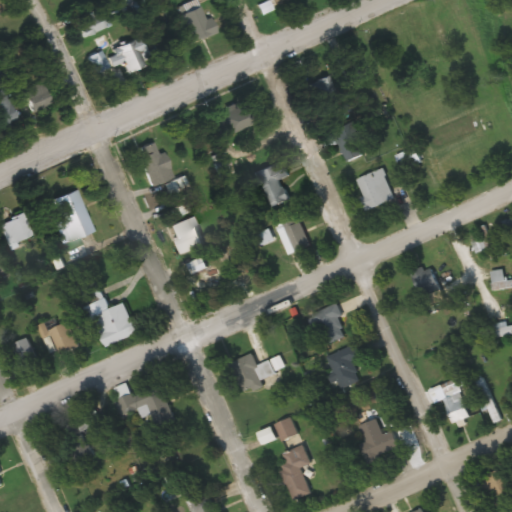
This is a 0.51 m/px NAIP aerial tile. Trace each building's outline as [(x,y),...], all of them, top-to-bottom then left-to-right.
[(180,13),(188,42),(216,35),(212,19),(204,21),(201,8),(180,13)] [(73,21),(81,38),(106,26),(98,9),(73,21)] [(436,58),(428,32),(408,38),(417,65),(436,58)] [(108,58),(113,67),(122,62),(128,74),(152,61),(139,37),(114,50),(116,53),(108,58)] [(88,57),(95,74),(109,68),(101,51),(88,57)] [(367,72),(357,54),(344,61),(354,79),(367,72)] [(337,104),(331,77),(311,81),(317,109),(337,104)] [(51,104),(41,82),(21,90),(31,113),(51,104)] [(0,89),(0,127),(0,128),(17,121),(3,89),(0,89)] [(227,137),(256,122),(247,104),(218,119),(227,137)] [(341,160),(360,158),(357,124),(339,126),(341,160)] [(135,150),(152,187),(174,177),(163,153),(158,155),(152,142),(135,150)] [(255,172),(270,208),(289,200),(281,179),(289,176),(283,160),(255,172)] [(395,199),(384,170),(357,180),(368,210),(395,199)] [(66,243),(92,231),(75,190),(48,201),(66,243)] [(0,223),(9,249),(32,240),(23,215),(0,222),(0,223)] [(180,254),(203,247),(194,217),(171,224),(180,254)] [(290,254),(310,247),(302,222),(282,229),(290,254)] [(480,229),(482,240),(474,241),(477,253),(491,250),(493,258),(496,258),(489,227),(480,229)] [(218,283),(214,264),(205,266),(204,259),(188,262),(194,288),(218,283)] [(442,291),(430,264),(411,273),(423,300),(442,291)] [(510,288),(507,269),(491,272),(494,291),(510,288)] [(87,306),(102,347),(139,334),(128,304),(111,310),(107,299),(87,306)] [(349,336),(336,305),(310,316),(323,347),(349,336)] [(61,356),(80,347),(69,323),(50,331),(61,356)] [(511,325),(496,325),(496,336),(511,336),(511,325)] [(17,377),(42,364),(27,338),(11,347),(18,358),(9,363),(17,377)] [(340,390),(361,382),(353,362),(362,359),(357,345),(327,357),(340,390)] [(282,357),(258,364),(255,354),(232,361),(242,394),(278,383),(275,372),(286,369),(282,357)] [(176,420),(162,386),(133,398),(127,384),(113,389),(118,401),(114,403),(120,418),(139,410),(143,418),(152,414),(158,427),(176,420)] [(445,398),(453,424),(471,418),(463,392),(445,398)] [(74,466),(95,458),(84,430),(101,423),(97,414),(60,428),(74,466)] [(299,435),(291,419),(276,426),(283,442),(299,435)] [(360,427),(366,444),(361,445),(366,462),(401,449),(395,432),(384,436),(379,420),(360,427)] [(294,501),(312,495),(302,468),(312,465),(305,446),(284,453),(288,464),(281,466),(294,501)] [(511,506),(511,474),(489,474),(489,506),(511,506)] [(217,511),(213,493),(193,498),(196,511),(217,511)]
